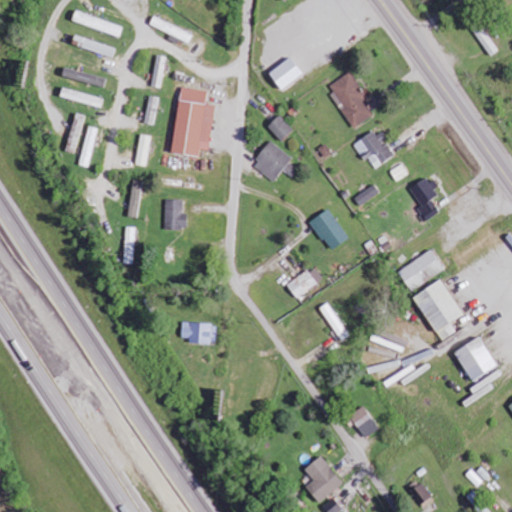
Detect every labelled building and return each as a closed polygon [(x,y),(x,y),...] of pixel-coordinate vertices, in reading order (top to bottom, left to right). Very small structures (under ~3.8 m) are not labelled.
[(74,21),(121,36),(125,26),(77,10),(74,21)] [(191,42),(194,33),(154,17),(151,25),(191,42)] [(491,56),(499,51),(481,21),(473,26),(491,56)] [(118,48),(77,34),(74,43),(115,57),(118,48)] [(168,57),(159,55),(153,86),(162,88),(168,57)] [(282,89),(304,74),(293,57),(271,71),(282,89)] [(105,88),(108,79),(66,67),(63,75),(105,88)] [(356,128),(375,115),(364,98),(368,96),(352,72),(328,87),(356,128)] [(106,98),(64,87),(62,97),(103,108),(106,98)] [(173,152),(200,156),(201,148),(210,150),(217,105),(207,104),(209,91),(183,87),(173,152)] [(146,123),(156,125),(161,97),(151,95),(146,123)] [(69,152),(79,153),(86,115),(76,113),(69,152)] [(269,126),(283,141),(295,129),(281,114),(269,126)] [(91,167),(101,129),(91,126),(81,165),(91,167)] [(376,168),(396,156),(388,142),(389,141),(382,129),(355,144),(365,160),(370,158),(376,168)] [(137,164),(148,166),(154,136),(143,134),(137,164)] [(254,165),(274,181),(293,159),(273,142),(254,165)] [(422,206),(418,209),(425,221),(440,213),(432,199),(440,195),(430,177),(411,187),(422,206)] [(138,218),(145,181),(136,180),(129,217),(138,218)] [(381,192),(375,184),(356,198),(362,206),(381,192)] [(184,214),(185,200),(167,199),(166,229),(188,229),(189,214),(184,214)] [(332,250),(350,238),(330,209),(312,221),(332,250)] [(127,264),(136,264),(137,227),(127,227),(127,264)] [(445,269),(431,250),(400,272),(413,291),(445,269)] [(325,279),(315,266),(289,286),(299,299),(325,279)] [(416,294),(441,341),(457,332),(452,322),(463,315),(444,279),(416,294)] [(322,307),(341,341),(349,336),(330,302),(322,307)] [(218,344),(219,324),(184,323),(184,338),(192,338),(191,343),(218,344)] [(473,382),(499,366),(478,333),(452,349),(473,382)] [(352,415),(366,438),(380,429),(366,406),(352,415)] [(315,480),(307,487),(320,503),(345,483),(322,456),(306,469),(315,480)] [(421,507),(434,497),(423,483),(410,493),(421,507)] [(339,511),(343,509),(334,498),(325,507),(329,511),(339,511)]
